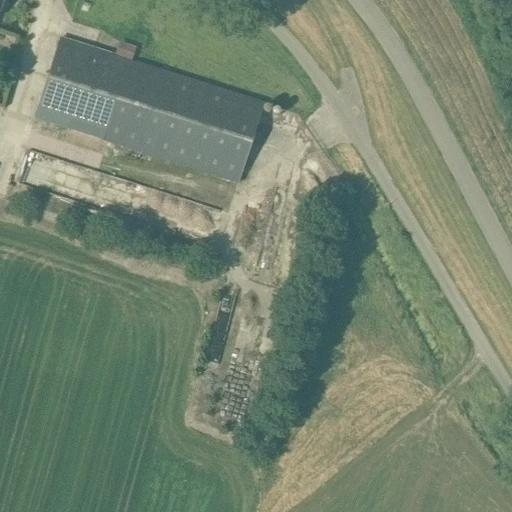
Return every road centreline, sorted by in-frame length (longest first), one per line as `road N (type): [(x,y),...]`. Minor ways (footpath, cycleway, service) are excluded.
road 1 (unclassified): [(511,410),(481,368),(365,125),(255,0)]
road 2 (tertiary): [(511,288),(327,0)]
